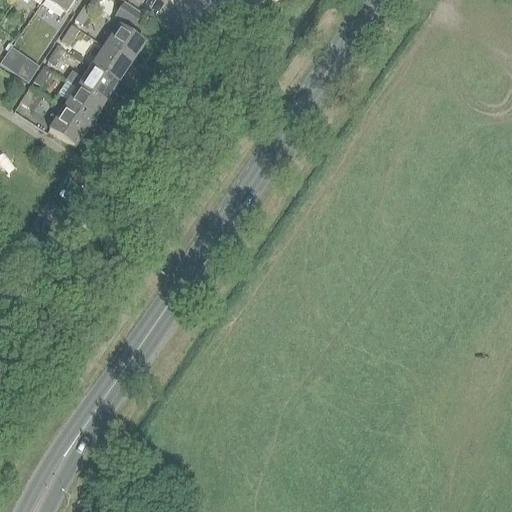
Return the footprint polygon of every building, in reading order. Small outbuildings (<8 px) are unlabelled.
[(74,0),(44,0),(65,14),(74,0)] [(130,29),(139,16),(121,4),(112,17),(130,29)] [(84,7),(74,22),(82,27),(92,12),(84,7)] [(70,27),(61,42),(68,47),(79,32),(70,27)] [(118,28),(104,49),(129,66),(144,45),(118,28)] [(57,48),(46,63),(54,68),(65,53),(57,48)] [(90,70),(116,87),(129,66),(104,49),(90,70)] [(21,58),(10,74),(27,86),(38,70),(21,58)] [(43,68),(33,83),(41,89),(51,74),(43,68)] [(66,84),(76,91),(102,108),(116,87),(90,70),(83,81),(73,74),(66,84)] [(29,89),(19,104),(27,110),(37,94),(29,89)] [(76,91),(62,111),(88,128),(102,108),(76,91)] [(74,149),(88,128),(62,111),(48,132),(74,149)]
